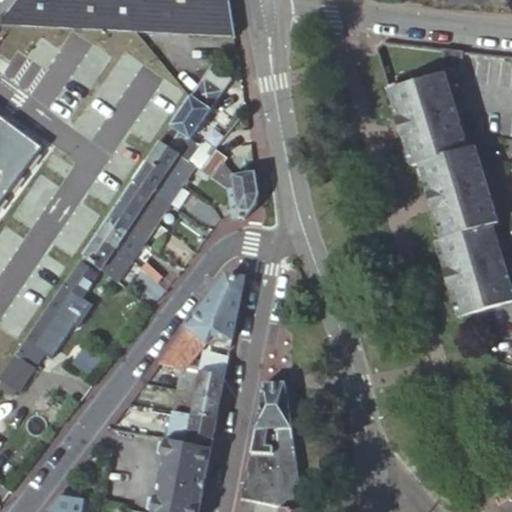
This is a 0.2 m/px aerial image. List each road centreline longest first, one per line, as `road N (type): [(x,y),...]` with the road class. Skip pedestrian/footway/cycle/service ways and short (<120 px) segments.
road 1 (unclassified): [(272,249),(240,239),(220,247),(13,511)]
road 2 (residential): [(374,511),(373,452),(358,382),(307,233)]
road 3 (residential): [(272,249),(221,511)]
road 4 (unclassified): [(511,29),(265,1)]
road 5 (residential): [(270,60),(307,233)]
